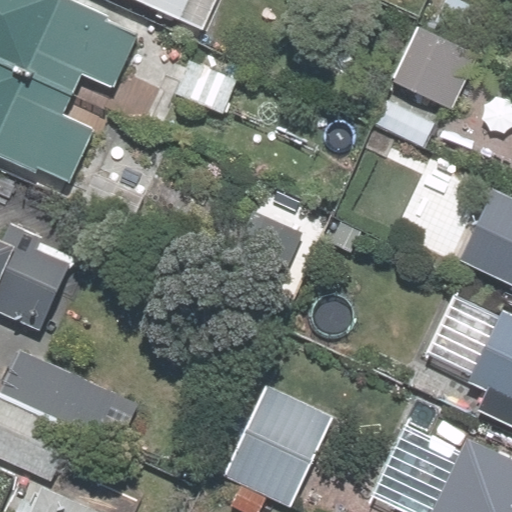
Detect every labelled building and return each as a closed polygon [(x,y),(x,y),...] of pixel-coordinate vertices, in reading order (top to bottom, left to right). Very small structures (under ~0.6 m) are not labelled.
[(0,0),(0,162),(55,186),(77,134),(45,121),(61,82),(93,96),(123,25),(63,0),(0,0)] [(110,0),(168,23),(177,0),(110,0)] [(234,79),(180,53),(160,95),(215,120),(234,79)] [(511,151),(501,174),(511,179),(511,151)] [(511,208),(482,195),(445,278),(496,302),(511,309),(511,208)] [(0,332),(24,342),(52,271),(0,250),(0,332)] [(511,309),(496,302),(445,413),(511,443),(511,309)] [(330,409),(249,367),(199,466),(280,507),(330,409)] [(44,416),(0,392),(0,468),(12,476),(44,416)] [(411,511),(451,432),(376,394),(317,511),(411,511)] [(497,511),(511,482),(511,462),(451,432),(411,511),(497,511)] [(96,511),(29,476),(9,511),(96,511)] [(511,511),(511,496),(503,511),(511,511)]
